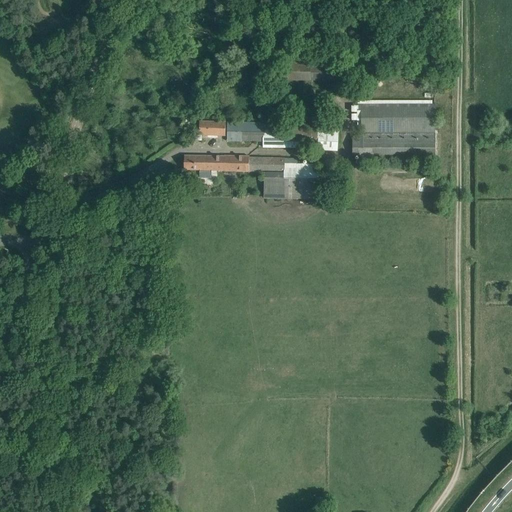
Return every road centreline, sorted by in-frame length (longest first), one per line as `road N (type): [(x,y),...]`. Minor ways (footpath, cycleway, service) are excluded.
road 1 (track): [(432,511),(460,454),(458,0)]
road 2 (unclassified): [(35,247),(120,0)]
